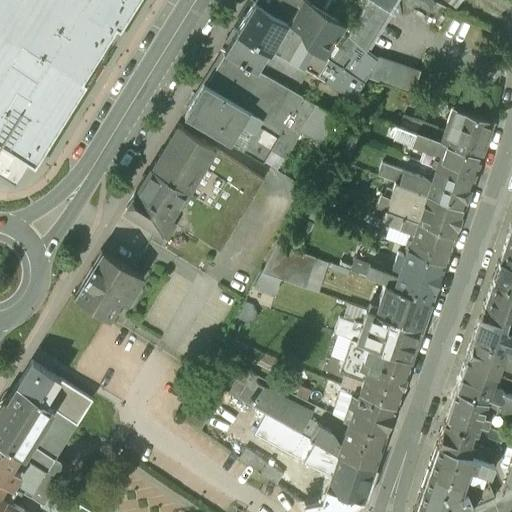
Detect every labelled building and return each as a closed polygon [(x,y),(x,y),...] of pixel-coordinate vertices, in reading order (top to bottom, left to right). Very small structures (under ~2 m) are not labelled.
[(0,0),(0,173),(14,183),(28,161),(33,164),(86,81),(81,78),(81,77),(89,82),(111,47),(103,42),(113,26),(118,29),(136,0),(0,0)] [(341,0),(254,0),(253,3),(285,22),(300,31),(308,47),(325,58),(343,28),(352,33),(363,14),(341,0)] [(370,1),(368,0),(341,0),(363,14),(369,3),(370,1)] [(352,33),(350,38),(366,53),(397,0),(416,0),(430,8),(434,3),(431,0),(370,0),(370,1),(369,3),(363,14),(352,33)] [(447,6),(434,3),(430,8),(416,0),(409,0),(407,4),(408,11),(440,30),(447,18),(442,15),(447,6)] [(285,22),(253,3),(236,30),(269,50),(285,22)] [(300,31),(285,22),(269,50),(308,73),(355,102),(364,85),(325,58),(308,47),(300,31)] [(269,50),(236,30),(223,52),(255,72),(261,63),(269,50)] [(308,73),(269,50),(261,63),(301,84),(308,73)] [(255,72),(223,52),(184,116),(262,163),(269,150),(283,159),(300,134),(316,143),(313,149),(325,155),(342,125),(255,72)] [(420,73),(379,58),(368,78),(413,94),(420,73)] [(491,122),(454,109),(445,134),(437,131),(438,129),(414,120),(410,131),(417,134),(480,156),(491,122)] [(414,120),(405,117),(401,128),(410,131),(414,120)] [(213,148),(178,125),(136,193),(135,192),(126,207),(126,208),(127,209),(126,209),(164,233),(172,220),(219,251),(264,181),(213,148)] [(410,131),(401,128),(398,137),(414,142),(417,134),(410,131)] [(480,156),(417,134),(414,142),(412,146),(436,155),(443,155),(438,170),(471,182),(480,156)] [(471,182),(438,170),(432,186),(427,181),(404,173),(400,185),(429,196),(462,207),(471,182)] [(462,207),(429,196),(423,212),(416,208),(392,199),(387,210),(452,234),(462,207)] [(452,234),(387,210),(383,223),(407,232),(415,233),(410,249),(443,261),(452,234)] [(511,236),(507,234),(498,261),(498,260),(494,270),(511,276),(511,236)] [(315,258),(277,245),(261,274),(305,289),(315,258)] [(410,249),(406,248),(403,255),(398,253),(393,267),(398,269),(396,275),(370,266),(367,276),(385,283),(430,298),(443,261),(410,249)] [(139,273),(102,251),(102,250),(100,249),(99,251),(91,264),(89,267),(84,276),(83,276),(81,279),(82,279),(74,292),(73,292),(72,294),(74,295),(104,314),(104,315),(106,316),(108,313),(107,313),(117,297),(127,303),(127,304),(128,304),(129,303),(133,296),(134,296),(134,295),(133,294),(130,292),(140,276),(140,277),(141,274),(139,273)] [(511,276),(494,270),(491,280),(492,280),(482,307),(505,316),(511,317),(511,276)] [(430,298),(385,283),(374,313),(419,328),(430,298)] [(505,316),(482,307),(472,338),(511,352),(511,332),(508,331),(504,326),(502,325),(505,316)] [(374,313),(367,310),(361,325),(339,318),(334,332),(367,343),(409,358),(419,328),(374,313)] [(511,352),(472,338),(463,363),(493,374),(497,365),(500,362),(502,364),(511,367),(511,352)] [(409,358),(367,343),(362,356),(347,351),(342,364),(359,369),(359,368),(364,369),(357,391),(393,403),(409,358)] [(16,382),(76,422),(91,398),(32,359),(16,382)] [(463,363),(461,369),(454,388),(455,389),(454,389),(485,400),(486,396),(498,400),(502,391),(502,389),(496,387),(489,388),(493,374),(463,363)] [(223,390),(203,378),(181,417),(199,430),(223,390)] [(310,416),(259,390),(255,398),(251,396),(254,391),(235,380),(228,392),(264,413),(309,438),(317,424),(308,419),(310,416)] [(76,422),(16,382),(0,407),(0,442),(15,452),(57,478),(66,465),(53,456),(76,422)] [(485,400),(454,389),(444,420),(471,430),(474,431),(477,423),(480,414),(482,408),(494,412),(496,407),(498,400),(486,396),(485,400)] [(393,403),(357,391),(356,395),(351,393),(347,405),(352,407),(348,421),(383,433),(393,403)] [(511,394),(502,391),(498,400),(496,407),(511,411),(511,394)] [(309,438),(264,413),(253,433),(271,443),(266,451),(286,464),(293,454),(329,475),(336,454),(309,438)] [(488,417),(480,414),(477,423),(485,425),(488,417)] [(511,420),(505,416),(500,425),(507,428),(511,420)] [(471,430),(444,420),(436,443),(481,458),(484,447),(467,441),(471,430)] [(383,433),(348,421),(340,444),(335,442),(336,440),(331,438),(329,431),(317,424),(309,438),(336,454),(337,451),(373,464),(383,433)] [(500,425),(492,438),(500,441),(507,428),(500,425)] [(15,452),(0,442),(0,477),(4,480),(10,483),(18,470),(8,463),(15,452)] [(481,458),(436,443),(427,470),(461,481),(466,465),(490,472),(493,462),(489,461),(481,458)] [(281,473),(245,447),(238,457),(274,483),(281,473)] [(495,451),(484,447),(481,458),(489,461),(495,451)] [(329,475),(320,500),(303,503),(304,511),(344,511),(361,500),(373,464),(337,451),(336,454),(329,475)] [(461,481),(427,470),(412,511),(455,511),(494,495),(487,480),(490,472),(466,465),(461,481)] [(0,486),(4,480),(0,477),(0,511),(25,511),(0,496),(0,486)] [(59,511),(68,498),(51,487),(39,506),(48,511),(59,511)]
